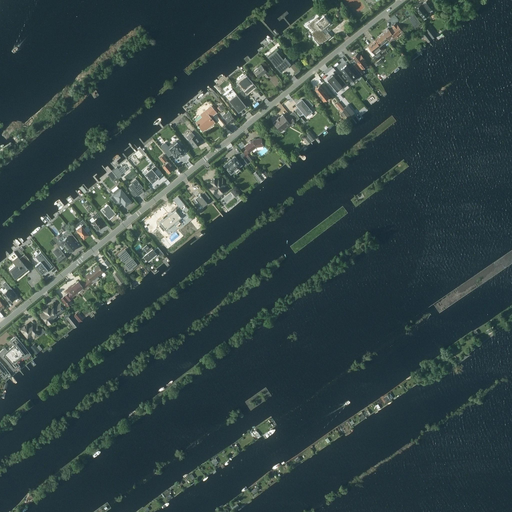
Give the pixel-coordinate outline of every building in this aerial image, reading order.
[(421,3),(416,7),(424,18),(430,14),(429,13),(431,11),(430,10),(435,6),(430,0),(425,0),(424,2),(422,4),(421,3)] [(317,18),(308,25),(314,32),(311,34),(314,37),(313,38),(320,46),(329,38),(332,36),(328,32),(326,34),(323,30),(331,24),(324,16),(319,20),(317,18)] [(388,40),(389,42),(394,38),(394,37),(401,31),(397,25),(396,25),(395,24),(392,26),(393,28),(389,31),(388,29),(383,33),(388,40)] [(437,36),(430,27),(426,30),(427,31),(433,39),(437,36)] [(433,39),(427,31),(422,34),(428,41),(429,42),(433,39)] [(280,37),(286,45),(291,41),(285,33),(280,37)] [(383,33),(377,37),(379,39),(376,41),(375,41),(368,46),(375,55),(382,50),(379,46),(388,40),(383,33)] [(285,57),(282,59),(280,56),(282,54),(282,55),(283,54),(282,54),(285,52),(280,46),(277,48),(277,47),(276,47),(278,49),(269,56),(270,57),(272,60),(271,61),(273,63),(277,68),(280,72),(280,71),(282,69),(284,68),(283,67),(284,66),(285,67),(286,66),(287,65),(290,63),(289,62),(291,60),(287,55),(285,57)] [(357,53),(352,57),(356,62),(352,65),(353,65),(360,75),(364,72),(362,69),(367,65),(366,64),(365,62),(366,62),(361,55),(360,56),(357,53)] [(266,78),(269,75),(265,71),(266,70),(261,65),(253,71),(258,77),(263,73),(266,78)] [(346,65),(341,69),(350,80),(355,76),(357,79),(361,76),(360,75),(353,65),(349,68),(346,65)] [(337,91),(346,83),(338,74),(334,77),(332,75),(327,79),(329,82),(337,91)] [(236,86),(244,96),(244,95),(243,94),(246,92),(247,93),(253,87),(254,88),(254,87),(251,83),(250,83),(250,82),(248,80),(245,76),(245,77),(242,79),(239,82),(239,81),(239,82),(240,84),(237,87),(236,86)] [(365,82),(372,89),(374,88),(367,80),(365,82)] [(320,85),(314,90),(323,102),(329,97),(326,93),(323,89),(323,90),(320,85)] [(246,106),(232,89),(225,96),(238,112),(246,106)] [(295,109),(300,115),(303,112),(305,115),(306,115),(307,115),(311,112),(310,111),(311,111),(308,108),(311,105),(307,100),(304,102),(301,100),(300,100),(296,103),(297,103),(296,104),(298,107),(295,109)] [(341,112),(345,109),(339,102),(335,104),(341,112)] [(348,105),(344,108),(352,117),(356,114),(348,105)] [(210,117),(216,112),(211,106),(200,114),(202,117),(196,122),(201,128),(203,126),(206,130),(215,122),(210,117)] [(344,109),(340,113),(347,121),(352,118),(344,109)] [(225,113),(222,116),(224,118),(229,124),(230,123),(230,124),(232,122),(235,119),(231,114),(229,111),(227,112),(228,112),(226,114),(225,113)] [(293,111),(289,114),(295,121),(299,118),(293,111)] [(276,120),(273,123),(279,131),(289,123),(291,125),(295,121),(289,114),(285,118),(283,114),(279,118),(279,117),(276,119),(277,119),(276,120)] [(305,134),(312,141),(316,138),(310,130),(305,134)] [(194,148),(201,143),(192,132),(186,137),(189,140),(188,140),(194,148)] [(305,134),(301,137),(307,145),(312,141),(305,134)] [(253,141),(251,142),(251,141),(244,146),(247,149),(243,153),(250,161),(254,158),(249,152),(255,147),(262,145),(261,138),(253,139),(253,141)] [(161,146),(169,156),(173,153),(176,157),(179,155),(181,154),(181,153),(184,151),(183,150),(186,148),(182,144),(180,146),(177,142),(170,148),(165,143),(161,146)] [(242,161),(246,165),(250,161),(243,153),(239,156),(241,159),(238,161),(234,156),(223,165),(231,173),(242,164),(240,163),(242,161)] [(171,165),(168,161),(168,162),(166,160),(167,160),(163,155),(159,158),(163,163),(165,164),(162,166),(168,173),(169,172),(170,173),(171,171),(172,170),(169,167),(171,165)] [(146,168),(142,171),(144,174),(152,183),(162,174),(157,168),(154,164),(150,167),(148,169),(146,168)] [(112,171),(118,179),(121,176),(120,175),(122,173),(117,167),(112,171)] [(269,175),(263,169),(259,172),(264,179),(269,175)] [(259,172),(257,170),(253,173),(255,175),(254,177),(259,183),(260,181),(260,182),(264,179),(259,172)] [(112,171),(108,174),(113,181),(117,177),(112,171)] [(132,184),(128,188),(130,191),(130,192),(135,197),(138,194),(138,195),(141,192),(143,190),(144,191),(145,190),(143,187),(137,180),(136,178),(131,182),(132,184)] [(214,179),(211,182),(212,183),(208,186),(215,195),(217,193),(219,194),(225,190),(223,188),(227,184),(223,179),(219,182),(217,179),(215,180),(214,179)] [(114,194),(110,197),(115,203),(118,200),(119,201),(121,200),(125,205),(130,201),(121,189),(120,190),(118,188),(113,192),(115,194),(114,195),(114,194)] [(197,197),(191,201),(197,209),(200,206),(202,208),(207,204),(206,202),(210,199),(205,192),(201,196),(200,195),(197,197)] [(109,218),(115,213),(108,204),(101,209),(109,218)] [(166,216),(160,222),(163,226),(164,226),(168,231),(174,226),(172,224),(174,223),(174,224),(182,217),(175,208),(171,211),(172,212),(168,215),(167,213),(165,215),(166,216)] [(98,230),(103,225),(98,219),(101,217),(95,210),(93,212),(95,214),(92,216),(95,220),(91,222),(98,230)] [(84,239),(89,235),(83,228),(87,225),(83,220),(80,221),(83,224),(76,230),(84,239)] [(66,237),(59,243),(64,248),(63,247),(65,246),(69,252),(70,251),(73,249),(75,247),(77,246),(73,242),(76,239),(74,236),(68,229),(63,233),(66,237)] [(53,239),(56,243),(59,246),(53,251),(58,258),(56,259),(60,263),(66,257),(63,253),(63,254),(61,251),(64,248),(58,241),(55,237),(53,239)] [(119,250),(114,254),(118,259),(121,256),(126,263),(125,264),(126,265),(123,267),(127,273),(128,273),(127,272),(131,269),(130,267),(136,262),(137,264),(138,263),(140,262),(135,255),(132,258),(127,251),(130,249),(126,244),(122,248),(123,250),(120,252),(119,250)] [(145,262),(147,260),(147,261),(157,253),(160,256),(163,254),(158,247),(154,250),(153,249),(151,250),(147,245),(143,248),(147,253),(144,256),(141,258),(145,262)] [(14,252),(9,256),(16,265),(14,267),(14,266),(9,270),(16,278),(28,269),(23,264),(28,260),(24,255),(19,259),(14,252)] [(36,256),(40,262),(35,266),(37,268),(36,269),(38,271),(39,270),(42,275),(43,274),(45,273),(45,272),(47,270),(52,266),(44,256),(41,252),(36,256)] [(111,264),(107,259),(102,264),(106,268),(111,264)] [(140,262),(138,263),(140,266),(139,267),(145,275),(149,272),(140,262)] [(89,278),(85,282),(87,284),(89,286),(93,283),(91,280),(95,277),(95,278),(97,276),(99,274),(104,271),(102,269),(101,269),(98,265),(92,270),(86,275),(89,278)] [(128,286),(123,279),(119,283),(124,289),(128,286)] [(5,281),(2,284),(7,290),(2,294),(3,294),(9,302),(10,302),(12,300),(14,298),(12,296),(15,293),(5,281)] [(64,296),(60,299),(64,304),(67,307),(69,305),(71,303),(69,301),(73,298),(72,297),(77,293),(77,292),(83,287),(85,290),(87,288),(89,286),(87,284),(85,282),(81,285),(78,281),(74,284),(66,291),(68,293),(64,296)] [(45,312),(40,315),(48,325),(53,320),(52,319),(59,313),(59,314),(65,309),(61,304),(54,309),(53,308),(50,311),(48,308),(44,311),(45,312)] [(74,315),(79,322),(83,319),(78,312),(74,315)] [(79,323),(72,314),(66,318),(74,328),(79,323)] [(27,338),(31,334),(34,337),(40,332),(39,331),(40,330),(42,329),(37,324),(34,327),(32,326),(30,328),(27,324),(20,329),(27,338)] [(15,336),(14,337),(14,336),(11,339),(12,339),(11,340),(13,343),(12,344),(13,345),(9,348),(8,347),(5,349),(4,348),(3,349),(3,348),(0,350),(1,351),(0,351),(0,352),(4,357),(2,359),(5,363),(7,362),(12,367),(17,363),(14,360),(22,354),(24,357),(29,353),(15,336)] [(257,486),(250,492),(252,495),(259,489),(257,486)]
